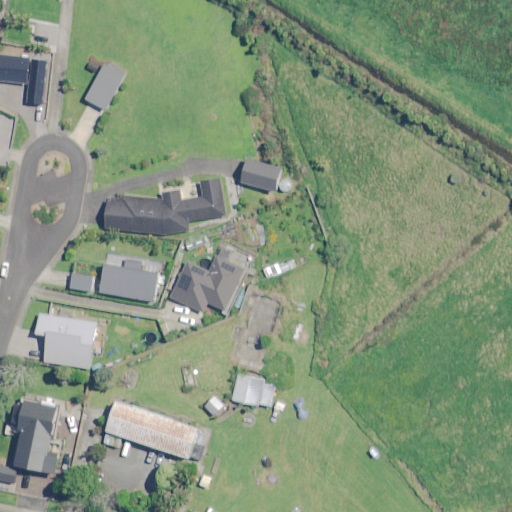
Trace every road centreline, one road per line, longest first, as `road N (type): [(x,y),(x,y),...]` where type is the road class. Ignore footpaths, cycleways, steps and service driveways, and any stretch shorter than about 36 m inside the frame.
road 1 (residential): [(7,306),(70,223),(79,175),(76,153),(59,144),(44,143),(28,163)]
road 2 (residential): [(28,163),(7,306)]
